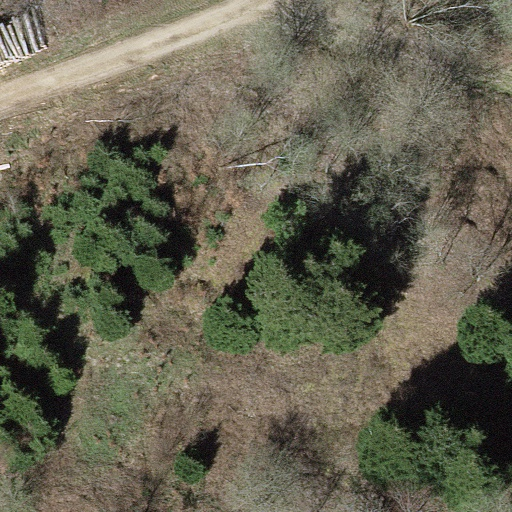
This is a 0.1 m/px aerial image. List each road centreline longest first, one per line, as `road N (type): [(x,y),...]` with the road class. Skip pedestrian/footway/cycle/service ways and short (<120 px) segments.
road 1 (track): [(0,106),(261,0)]
road 2 (track): [(257,2),(511,85)]
